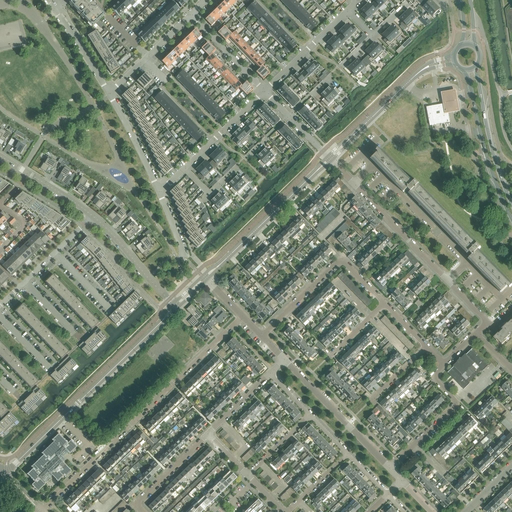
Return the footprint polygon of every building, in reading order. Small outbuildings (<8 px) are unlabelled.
[(72,0),(72,1),(69,3),(92,27),(105,14),(97,6),(91,0),(90,0),(72,0)] [(125,0),(120,0),(119,1),(126,8),(130,5),(130,4),(125,0)] [(170,0),(167,4),(176,12),(179,9),(180,9),(171,0),(170,0)] [(233,5),(228,0),(225,0),(226,0),(225,0),(223,0),(222,1),(229,8),(233,5)] [(373,4),(379,10),(384,4),(380,0),(373,0),(375,2),(373,4)] [(428,12),(436,4),(431,0),(427,4),(425,2),(420,6),(423,9),(424,8),(428,12)] [(119,1),(116,5),(122,12),(126,8),(119,1)] [(229,8),(222,1),(220,3),(221,4),(220,6),(226,12),(229,8)] [(291,11),(298,5),(295,1),(288,7),(291,11)] [(251,12),(258,6),(254,2),(247,8),(251,12)] [(379,10),(373,4),(371,6),(368,3),(364,7),(373,15),(379,10)] [(167,4),(163,7),(172,16),(176,12),(167,4)] [(436,4),(428,12),(432,17),(433,16),(433,17),(435,15),(435,14),(440,9),(436,4)] [(112,8),(111,9),(119,16),(122,12),(116,5),(112,8)] [(295,15),(302,9),(298,5),(291,11),(295,15)] [(226,12),(220,6),(218,7),(217,6),(215,8),(222,15),(226,12)] [(255,16),(262,10),(258,6),(251,12),(255,16)] [(163,7),(159,11),(168,20),(172,16),(163,7)] [(373,15),(364,7),(361,10),(363,13),(361,15),(366,20),(372,15),(372,16),(373,15)] [(222,15),(215,8),(213,10),(214,11),(213,13),(218,19),(222,15)] [(299,19),(306,12),(302,9),(295,15),(299,19)] [(404,14),(413,23),(412,22),(416,18),(417,18),(419,16),(415,12),(412,14),(408,9),(404,14)] [(259,20),(265,13),(262,10),(255,16),(259,20)] [(159,11),(155,15),(164,24),(168,20),(159,11)] [(303,23),(310,16),(306,12),(299,19),(303,23)] [(218,19),(213,13),(211,14),(210,13),(208,15),(215,22),(218,19)] [(262,24),(269,17),(265,13),(259,20),(262,24)] [(404,14),(399,18),(403,23),(401,25),(405,29),(408,27),(408,28),(413,23),(404,14)] [(155,15),(151,19),(160,27),(164,24),(155,15)] [(215,22),(208,15),(206,17),(207,18),(205,20),(211,26),(215,22)] [(306,27),(313,20),(310,16),(303,23),(306,27)] [(266,28),(273,21),(269,17),(262,24),(266,28)] [(151,19),(147,22),(156,31),(160,27),(151,19)] [(317,24),(313,20),(306,27),(310,31),(317,24)] [(268,33),(277,25),(273,21),(266,28),(270,31),(268,33)] [(147,22),(144,26),(152,35),(156,31),(147,22)] [(342,28),(351,37),(357,31),(351,25),(348,27),(346,24),(342,28)] [(272,37),(280,29),(277,25),(268,33),(272,37)] [(144,26),(140,30),(148,39),(152,35),(144,26)] [(391,26),(386,30),(396,40),(402,34),(402,33),(397,28),(395,31),(391,26)] [(221,37),(228,31),(224,27),(218,33),(221,37)] [(351,37),(342,28),(339,32),(341,34),(339,36),(345,42),(351,37)] [(276,41),(284,33),(280,29),(272,37),(276,41)] [(91,41),(100,35),(97,30),(96,31),(88,36),(91,41)] [(136,33),(135,34),(142,41),(144,43),(145,43),(145,42),(148,39),(140,30),(136,33)] [(201,36),(197,32),(195,30),(193,31),(192,30),(190,32),(197,39),(201,36)] [(396,40),(386,30),(382,35),(386,39),(384,41),(389,46),(391,44),(396,40)] [(225,41),(235,31),(232,34),(228,31),(221,37),(225,41)] [(231,42),(239,35),(235,31),(225,41),(229,38),(230,39),(229,40),(231,42)] [(197,39),(190,32),(188,34),(189,35),(188,37),(194,43),(197,39)] [(280,45),(288,37),(284,33),(276,41),(280,45)] [(91,41),(93,46),(103,40),(100,35),(91,41)] [(235,46),(243,39),(239,35),(231,42),(232,43),(233,42),(234,43),(233,44),(235,46)] [(331,39),(338,47),(344,42),(345,42),(339,36),(337,38),(334,36),(331,39)] [(194,43),(188,37),(186,38),(185,37),(183,39),(190,46),(194,43)] [(285,47),(292,41),(288,37),(280,45),(282,44),(285,47)] [(190,46),(183,39),(181,41),(182,42),(180,44),(186,50),(190,46)] [(239,50),(246,43),(243,39),(235,46),(236,45),(238,47),(237,48),(239,50)] [(338,47),(331,39),(327,43),(329,45),(327,48),(332,53),(338,47)] [(93,46),(96,50),(106,44),(103,40),(93,46)] [(296,45),(292,41),(285,47),(289,51),(296,45)] [(205,53),(212,46),(208,42),(201,49),(205,53)] [(243,54),(250,47),(246,43),(239,50),(240,49),(242,51),(241,52),(243,54)] [(369,47),(379,57),(383,52),(382,51),(384,49),(380,45),(378,47),(374,43),(369,47)] [(96,50),(99,55),(109,49),(106,44),(96,50)] [(186,50),(180,44),(179,45),(178,44),(176,46),(183,54),(186,50)] [(183,54),(176,46),(174,48),(175,49),(173,51),(179,57),(183,54)] [(212,46),(205,53),(209,57),(212,54),(216,51),(215,50),(212,46)] [(246,58),(254,51),(250,47),(243,54),(244,53),(245,55),(244,56),(246,58)] [(379,57),(369,47),(365,51),(369,56),(367,58),(372,63),(374,61),(379,57)] [(99,55),(102,59),(112,53),(109,49),(99,55)] [(179,57),(173,51),(171,53),(170,51),(168,53),(175,61),(179,57)] [(250,62),(258,55),(254,51),(246,58),(247,58),(248,57),(249,59),(248,60),(250,62)] [(102,59),(105,64),(115,58),(112,53),(102,59)] [(175,61),(168,53),(166,55),(167,57),(166,58),(172,64),(175,61)] [(209,64),(217,57),(215,55),(214,56),(212,54),(205,60),(209,64)] [(254,66),(261,58),(258,55),(250,62),(251,61),(253,63),(252,64),(254,66)] [(213,68),(220,61),(218,58),(217,59),(216,58),(217,57),(209,64),(213,68)] [(105,64),(108,68),(117,62),(115,58),(105,64)] [(172,64),(166,58),(164,60),(163,59),(161,61),(168,68),(172,64)] [(255,72),(265,62),(261,58),(254,66),(255,65),(257,66),(256,67),(257,69),(255,72)] [(352,64),(361,72),(365,68),(367,66),(363,62),(361,64),(357,59),(352,64)] [(120,60),(119,61),(117,62),(108,68),(111,73),(120,67),(121,68),(124,65),(121,60),(120,60)] [(217,72),(224,64),(222,62),(221,63),(220,62),(221,61),(220,61),(213,68),(217,72)] [(308,61),(305,64),(313,72),(319,66),(314,61),(311,63),(309,61),(308,62),(308,61)] [(266,70),(262,66),(265,62),(255,72),(259,76),(266,70)] [(220,76),(228,68),(226,66),(225,67),(223,66),(224,65),(224,64),(217,72),(220,76)] [(313,72),(305,64),(302,67),(303,67),(302,68),(304,70),(302,72),(307,78),(313,72)] [(361,72),(352,64),(348,68),(353,73),(352,74),(354,76),(355,75),(356,77),(361,72)] [(224,79),(232,72),(230,70),(229,71),(227,70),(228,68),(220,76),(224,79)] [(263,80),(269,73),(266,70),(259,76),(263,80)] [(180,81),(187,75),(183,71),(176,77),(180,81)] [(228,83),(235,76),(233,74),(232,75),(231,73),(232,72),(224,79),(228,83)] [(301,84),(307,78),(302,72),(300,75),(298,72),(297,73),(296,72),(293,75),(295,77),(297,80),(299,82),(301,83),(301,84)] [(146,73),(141,77),(149,85),(153,81),(146,73)] [(184,85),(190,79),(187,75),(180,81),(184,85)] [(232,87),(239,80),(237,78),(236,79),(235,77),(236,76),(235,76),(228,83),(232,87)] [(141,77),(137,81),(139,84),(144,89),(149,85),(141,77)] [(187,89),(194,83),(190,79),(184,85),(187,89)] [(239,88),(243,84),(241,82),(240,83),(238,81),(239,80),(232,87),(236,91),(239,88)] [(243,84),(239,88),(243,92),(249,85),(245,82),(245,81),(243,84)] [(191,93),(198,87),(194,83),(187,89),(191,93)] [(288,88),(284,84),(283,86),(282,85),(279,88),(280,89),(277,91),(281,95),(288,88)] [(247,96),(253,89),(249,85),(243,92),(247,96)] [(327,88),(325,90),(333,99),(338,95),(340,93),(337,90),(335,87),(335,88),(333,90),(330,86),(329,86),(329,87),(328,88),(327,88)] [(195,97),(202,90),(198,87),(191,93),(195,97)] [(284,99),(293,91),(290,87),(289,87),(288,88),(281,95),(284,99)] [(125,93),(121,96),(125,101),(133,93),(134,92),(130,88),(125,93)] [(199,101),(206,94),(202,90),(195,97),(199,101)] [(334,100),(333,99),(325,90),(322,93),(321,95),(322,96),(324,98),(322,101),(322,100),(321,101),(327,107),(328,106),(327,106),(334,100)] [(159,102),(166,95),(162,91),(155,98),(159,102)] [(288,103),(297,94),(293,91),(284,99),(288,103)] [(441,93),(443,104),(445,114),(448,113),(460,111),(456,91),(441,93)] [(133,93),(125,101),(129,104),(127,106),(137,97),(133,93)] [(209,98),(206,94),(199,101),(202,105),(209,98)] [(301,99),(297,94),(288,103),(292,107),(301,99)] [(162,106),(169,99),(166,95),(159,102),(162,106)] [(137,97),(127,106),(130,110),(129,111),(130,111),(139,102),(136,98),(137,97)] [(206,109),(213,102),(209,98),(202,105),(206,109)] [(166,110),(173,103),(169,99),(162,106),(166,110)] [(139,102),(130,111),(133,115),(132,116),(141,108),(137,104),(139,102)] [(210,113),(217,106),(213,102),(206,109),(210,113)] [(177,107),(173,103),(166,110),(170,114),(177,107)] [(259,116),(268,108),(264,104),(261,106),(258,109),(255,112),(259,116)] [(450,122),(448,113),(447,108),(443,104),(427,107),(430,125),(450,122)] [(214,116),(221,110),(217,106),(210,113),(214,116)] [(301,116),(308,110),(304,106),(297,112),(301,116)] [(181,111),(177,107),(170,114),(174,118),(181,111)] [(141,108),(132,116),(136,120),(135,121),(143,113),(139,110),(141,108)] [(263,120),(272,112),(268,108),(259,116),(263,120)] [(224,114),(221,110),(214,116),(218,120),(224,114)] [(305,120),(311,113),(308,110),(301,116),(305,120)] [(184,115),(181,111),(174,118),(177,121),(184,115)] [(267,124),(275,115),(272,112),(263,120),(267,124)] [(143,113),(135,121),(138,125),(137,126),(138,126),(146,118),(143,114),(143,113)] [(308,124),(315,117),(311,113),(305,120),(308,124)] [(184,115),(177,121),(181,125),(188,119),(184,115)] [(279,120),(275,115),(267,124),(271,128),(279,120)] [(318,121),(315,117),(308,124),(312,127),(318,121)] [(146,118),(138,126),(141,130),(140,131),(149,123),(146,119),(147,118),(146,118)] [(185,129),(192,123),(188,119),(181,125),(185,129)] [(256,128),(254,126),(252,124),(250,121),(248,119),(245,122),(245,123),(244,124),(246,126),(244,128),(249,133),(256,128)] [(324,123),(320,119),(318,121),(312,127),(315,131),(318,129),(321,127),(321,126),(324,123)] [(149,123),(140,131),(144,135),(143,136),(153,127),(149,123)] [(196,127),(192,123),(185,129),(189,133),(196,127)] [(282,135),(288,129),(285,125),(278,131),(282,135)] [(153,127),(143,136),(146,140),(145,141),(155,132),(152,128),(153,127)] [(193,137),(199,130),(196,127),(189,133),(193,137)] [(0,139),(4,142),(9,134),(1,128),(0,129),(0,139)] [(247,136),(249,133),(244,128),(242,130),(240,128),(239,129),(239,128),(236,131),(245,141),(249,137),(247,136)] [(285,139),(292,132),(288,129),(282,135),(285,139)] [(203,134),(199,130),(193,137),(196,141),(203,134)] [(245,141),(236,131),(233,134),(233,135),(235,137),(232,140),(238,145),(240,143),(242,144),(245,141)] [(155,132),(145,141),(149,145),(148,146),(158,137),(154,133),(155,132)] [(289,143),(295,136),(292,132),(285,139),(288,142),(289,143)] [(292,146),(299,140),(295,136),(289,143),(288,142),(287,144),(290,148),(291,148),(292,146)] [(158,137),(148,146),(151,150),(150,151),(160,142),(157,138),(158,137)] [(11,139),(8,144),(12,146),(17,148),(15,151),(16,151),(14,153),(19,156),(26,145),(16,139),(15,141),(11,139)] [(292,146),(291,148),(294,152),(296,150),(297,149),(298,149),(301,146),(300,146),(303,144),(299,140),(292,146)] [(160,142),(150,151),(154,155),(153,156),(163,147),(159,143),(160,142)] [(163,147),(153,156),(156,160),(155,161),(155,162),(165,152),(162,148),(163,147)] [(222,161),(222,160),(226,156),(226,155),(224,152),(224,153),(218,148),(214,152),(222,161)] [(276,154),(271,149),(269,151),(266,148),(264,150),(264,149),(261,152),(269,161),(270,162),(275,158),(275,157),(274,156),(276,154)] [(510,284),(478,251),(481,247),(478,244),(476,245),(448,215),(419,185),(420,184),(416,180),(413,184),(381,151),(373,158),(408,195),(410,193),(439,223),(469,253),(466,255),(502,292),(510,284)] [(165,152),(155,162),(159,165),(158,167),(168,157),(164,153),(165,152)] [(216,167),(218,165),(222,161),(214,152),(209,157),(214,161),(212,163),(216,167)] [(269,161),(261,152),(258,154),(259,155),(257,157),(257,156),(257,157),(260,160),(258,162),(263,168),(263,167),(265,165),(269,161)] [(168,157),(158,167),(161,170),(160,172),(170,162),(167,159),(168,157)] [(46,160),(45,160),(40,169),(46,172),(49,167),(53,169),(57,164),(56,163),(57,162),(52,158),(51,160),(48,158),(46,161),(46,160)] [(209,174),(213,170),(213,169),(214,169),(216,167),(212,163),(210,165),(205,161),(201,165),(209,174)] [(170,162),(160,172),(164,176),(168,172),(171,170),(171,169),(173,168),(169,164),(170,162)] [(201,165),(196,169),(200,174),(198,176),(202,180),(205,178),(209,174),(201,165)] [(60,174),(57,179),(61,182),(66,185),(72,176),(68,174),(70,170),(65,167),(60,174)] [(235,177),(233,179),(242,189),(249,182),(249,183),(249,182),(247,180),(246,180),(243,176),(243,177),(241,179),(238,175),(237,175),(236,177),(235,177)] [(76,185),(77,186),(75,188),(78,190),(77,192),(82,195),(83,194),(84,194),(88,189),(84,186),(87,181),(82,177),(76,185)] [(339,187),(337,186),(335,183),(339,180),(336,177),(332,181),(333,182),(329,186),(335,192),(339,187)] [(238,193),(242,189),(233,179),(230,182),(229,184),(232,187),(230,189),(230,190),(230,189),(229,190),(234,195),(235,195),(237,192),(238,193)] [(0,192),(9,184),(4,181),(0,184),(0,192)] [(100,184),(95,190),(98,193),(103,186),(100,184)] [(178,184),(169,192),(173,197),(172,198),(182,189),(178,184)] [(335,192),(329,186),(325,190),(330,196),(335,192)] [(91,189),(86,196),(89,198),(94,191),(91,189)] [(182,189),(172,198),(176,203),(174,204),(185,194),(181,190),(182,189)] [(330,196),(325,190),(320,195),(326,200),(330,196)] [(96,198),(93,202),(95,204),(95,205),(100,209),(107,202),(106,201),(107,199),(105,196),(106,195),(104,193),(101,191),(100,193),(99,192),(95,197),(96,198)] [(217,194),(215,197),(224,206),(231,200),(225,194),(223,196),(222,194),(220,192),(219,193),(220,193),(219,193),(218,194),(217,194)] [(18,205),(27,196),(22,193),(14,201),(18,205)] [(185,194),(174,204),(178,208),(177,210),(187,200),(183,196),(185,195),(185,194)] [(326,200),(320,195),(316,199),(322,205),(326,200)] [(23,208),(32,199),(27,196),(18,205),(19,204),(23,208)] [(354,206),(359,200),(355,196),(349,202),(354,206)] [(220,210),(224,206),(215,197),(212,199),(213,199),(211,201),(214,205),(213,205),(212,207),(217,212),(219,210),(220,211),(220,210)] [(27,211),(37,202),(32,199),(23,208),(24,207),(27,211)] [(322,205),(316,199),(312,203),(317,209),(322,205)] [(187,200),(177,210),(181,214),(179,216),(190,206),(185,202),(187,200)] [(356,212),(364,205),(359,200),(354,206),(352,208),(356,212)] [(32,214),(42,205),(37,202),(27,211),(28,211),(29,210),(32,214)] [(319,211),(317,209),(312,203),(307,207),(314,215),(319,211)] [(37,217),(46,208),(42,205),(32,214),(33,213),(37,217)] [(360,217),(362,215),(368,209),(364,205),(356,212),(360,217)] [(190,206),(179,216),(183,220),(181,222),(182,222),(192,212),(188,208),(190,206)] [(117,207),(108,216),(113,221),(116,224),(120,219),(126,213),(121,209),(120,210),(117,207)] [(314,215),(307,207),(303,212),(304,213),(302,215),(308,221),(310,219),(309,217),(311,215),(313,216),(314,215)] [(42,220),(51,211),(46,208),(37,217),(38,216),(42,220)] [(366,219),(372,214),(368,209),(362,215),(366,219)] [(16,221),(12,217),(10,218),(6,214),(5,215),(2,211),(0,214),(0,213),(0,214),(7,221),(11,225),(16,221)] [(46,223),(56,214),(51,211),(42,220),(43,219),(46,223)] [(192,212),(182,222),(185,225),(184,227),(194,217),(190,214),(192,212)] [(51,226),(61,216),(60,216),(56,214),(46,223),(47,223),(48,222),(51,226)] [(371,224),(377,218),(372,214),(366,219),(371,224)] [(56,228),(66,219),(61,216),(51,226),(53,224),(56,228)] [(194,217),(184,227),(188,231),(186,233),(196,223),(192,219),(194,217)] [(303,223),(305,221),(301,217),(298,219),(298,218),(293,222),(299,228),(303,224),(303,223)] [(376,227),(381,223),(377,218),(371,224),(369,225),(373,230),(375,228),(376,227)] [(61,231),(70,222),(66,219),(56,228),(57,228),(61,231)] [(136,231),(139,229),(132,221),(125,228),(129,232),(126,234),(129,239),(137,232),(136,231)] [(301,230),(299,228),(293,222),(289,226),(295,232),(297,234),(301,230)] [(196,223),(186,233),(190,237),(188,239),(198,229),(195,225),(197,223),(196,223)] [(295,232),(289,226),(285,231),(290,236),(295,232)] [(198,229),(188,239),(192,243),(201,235),(197,231),(199,229),(198,229)] [(290,236),(285,231),(280,235),(286,241),(290,236)] [(49,240),(41,232),(38,236),(36,234),(45,244),(49,240)] [(45,244),(36,234),(32,238),(40,246),(43,242),(45,244)] [(341,244),(346,238),(342,234),(339,236),(337,238),(336,239),(341,244)] [(201,235),(192,243),(197,248),(201,244),(203,241),(205,239),(201,235)] [(286,241),(280,235),(276,239),(281,245),(286,241)] [(83,249),(92,240),(91,240),(87,236),(84,239),(84,240),(79,245),(83,249)] [(390,242),(389,240),(387,238),(385,236),(384,236),(380,240),(386,246),(390,242)] [(141,242),(136,246),(138,249),(142,255),(150,248),(149,247),(152,246),(150,243),(151,242),(147,237),(146,238),(145,237),(140,241),(141,242)] [(40,246),(32,238),(28,242),(36,250),(40,246)] [(345,248),(351,243),(346,238),(341,244),(345,248)] [(277,251),(278,252),(283,247),(281,245),(276,239),(271,243),(272,244),(270,246),(276,252),(277,251)] [(95,243),(95,244),(92,240),(83,249),(87,252),(95,243)] [(386,246),(380,240),(375,244),(381,250),(386,246)] [(36,250),(28,242),(24,245),(32,253),(36,250)] [(331,252),(328,249),(330,248),(325,242),(323,244),(325,246),(321,250),(327,256),(331,252)] [(90,255),(99,246),(99,247),(95,243),(87,252),(90,255)] [(349,253),(355,247),(351,243),(345,248),(349,253)] [(381,250),(375,244),(371,249),(377,254),(381,250)] [(32,253),(24,245),(20,249),(28,257),(32,253)] [(99,246),(90,255),(94,258),(102,250),(99,246)] [(268,257),(269,258),(276,252),(270,246),(268,248),(267,247),(262,251),(268,257)] [(28,257),(20,249),(17,252),(24,260),(28,257)] [(327,256),(321,250),(319,249),(315,253),(322,260),(327,256)] [(367,253),(372,259),(377,254),(371,249),(369,251),(367,253)] [(97,263),(106,254),(102,250),(103,250),(102,250),(94,258),(97,262),(97,263)] [(268,257),(262,251),(258,255),(263,261),(268,257)] [(24,260),(17,252),(13,256),(21,264),(24,260)] [(322,260),(315,253),(310,257),(312,259),(318,265),(322,260)] [(372,259),(367,253),(362,257),(368,263),(372,259)] [(106,255),(106,254),(97,263),(100,266),(109,258),(106,255)] [(397,258),(403,264),(405,266),(409,262),(407,260),(405,257),(403,255),(402,254),(397,258)] [(263,261),(258,255),(253,259),(259,265),(263,261)] [(21,264),(13,256),(10,259),(18,267),(21,264)] [(368,263),(362,257),(358,262),(359,263),(357,265),(361,269),(363,267),(368,263)] [(109,258),(100,266),(103,270),(112,262),(109,258)] [(403,264),(397,258),(393,262),(399,268),(403,264)] [(18,267),(10,259),(6,262),(14,271),(18,267)] [(259,265),(253,259),(249,264),(254,270),(259,265)] [(318,265),(312,259),(308,263),(313,269),(318,265)] [(14,271),(6,262),(3,266),(10,274),(14,271)] [(106,274),(115,266),(112,262),(103,270),(106,273),(106,274)] [(313,269),(308,263),(306,262),(302,266),(303,267),(309,273),(313,269)] [(399,268),(393,262),(389,267),(394,273),(397,270),(399,272),(401,270),(399,268)] [(257,272),(254,270),(249,264),(244,268),(252,276),(257,272)] [(115,266),(106,274),(109,277),(109,278),(118,269),(115,266)] [(309,273),(303,267),(299,272),(297,274),(302,279),(304,277),(304,278),(309,273)] [(394,273),(389,267),(384,271),(390,277),(394,273)] [(118,269),(109,278),(112,281),(112,282),(121,273),(118,270),(118,269)] [(390,277),(384,271),(380,275),(386,281),(390,277)] [(115,286),(124,277),(121,274),(121,273),(112,282),(116,285),(115,286)] [(238,282),(234,278),(235,277),(233,274),(228,279),(231,282),(228,284),(232,288),(238,282)] [(301,282),(300,281),(302,279),(297,274),(291,281),(297,286),(301,282)] [(65,287),(62,284),(53,275),(46,282),(57,294),(65,287)] [(386,281),(380,275),(375,280),(382,287),(387,283),(386,281)] [(124,278),(124,277),(115,286),(119,289),(127,281),(124,278)] [(430,283),(429,282),(427,280),(425,277),(424,277),(420,281),(426,287),(430,283)] [(426,287),(420,281),(418,280),(414,284),(416,286),(421,291),(426,287)] [(121,293),(130,285),(127,282),(127,281),(119,289),(122,292),(121,293)] [(297,286),(291,281),(287,285),(292,291),(297,286)] [(237,293),(243,287),(238,282),(232,288),(237,293)] [(336,289),(330,283),(326,287),(332,294),(334,292),(333,291),(336,289)] [(134,289),(130,285),(121,293),(125,297),(134,289)] [(292,291),(287,285),(284,287),(283,286),(281,288),(282,289),(288,295),(292,291)] [(421,291),(416,286),(411,290),(417,296),(421,291)] [(76,299),(73,296),(65,287),(57,294),(69,306),(76,299)] [(241,298),(247,292),(243,287),(237,293),(241,298)] [(332,294),(326,287),(322,292),(327,297),(329,295),(330,296),(332,294)] [(288,295),(282,289),(278,293),(283,299),(288,295)] [(395,300),(401,294),(397,289),(395,291),(391,295),(395,300)] [(245,302),(251,296),(254,294),(250,290),(247,292),(241,298),(245,302)] [(134,302),(140,296),(135,291),(129,297),(137,304),(134,302)] [(208,303),(212,299),(205,291),(195,301),(198,304),(200,302),(204,307),(203,308),(205,310),(210,305),(208,303)] [(327,297),(322,292),(317,296),(323,302),(326,300),(325,299),(327,297)] [(283,299),(278,293),(275,296),(273,294),(272,296),(279,303),(283,299)] [(399,304),(405,298),(401,294),(395,300),(399,304)] [(449,302),(447,301),(445,298),(443,296),(442,295),(438,299),(444,306),(449,302)] [(250,306),(256,300),(251,296),(245,302),(250,306)] [(324,303),(323,302),(317,296),(313,300),(318,306),(320,307),(324,303)] [(137,304),(129,297),(126,300),(133,308),(137,304)] [(406,310),(413,304),(410,301),(409,302),(405,298),(399,304),(404,309),(405,308),(406,310)] [(88,311),(85,308),(76,299),(69,306),(80,318),(88,311)] [(444,306),(438,299),(433,304),(440,311),(444,306)] [(122,304),(130,311),(133,308),(126,300),(122,304)] [(254,311),(260,305),(256,300),(250,306),(254,311)] [(318,306),(313,300),(309,304),(315,311),(317,309),(316,308),(318,306)] [(260,305),(254,311),(258,315),(264,309),(265,308),(266,307),(262,303),(260,305)] [(34,316),(31,313),(23,304),(15,311),(27,323),(34,316)] [(119,307),(126,314),(130,311),(122,304),(119,307)] [(315,311),(309,304),(304,308),(310,314),(312,312),(313,313),(315,311)] [(440,311),(433,304),(429,308),(434,314),(436,315),(440,311)] [(191,305),(186,310),(188,312),(193,317),(188,322),(193,327),(195,325),(198,322),(197,320),(202,315),(191,305)] [(227,317),(223,313),(224,311),(219,306),(213,311),(216,314),(209,321),(209,322),(212,324),(214,327),(219,322),(220,323),(224,320),(227,317)] [(126,314),(119,307),(115,310),(123,318),(126,314)] [(310,314),(304,308),(300,312),(306,319),(308,317),(307,316),(310,314)] [(360,314),(354,308),(352,310),(350,308),(348,310),(349,311),(355,318),(360,314)] [(434,314),(429,308),(424,312),(430,318),(434,314)] [(262,319),(268,313),(264,309),(258,315),(262,319)] [(119,321),(123,318),(115,310),(112,314),(119,321)] [(99,322),(96,319),(88,311),(80,318),(92,330),(99,322)] [(355,318),(349,311),(347,313),(348,314),(345,316),(351,322),(355,318)] [(306,319),(300,312),(295,317),(301,322),(303,320),(304,321),(306,319)] [(430,318),(424,312),(420,317),(426,322),(430,318)] [(116,325),(119,321),(112,314),(108,317),(116,325)] [(351,322),(345,316),(344,315),(339,319),(340,320),(347,326),(351,322)] [(46,328),(43,325),(34,316),(27,323),(38,335),(46,328)] [(427,324),(426,322),(420,317),(416,321),(414,323),(421,330),(423,328),(427,324)] [(470,324),(469,323),(467,321),(465,318),(464,318),(460,322),(466,328),(470,324)] [(200,324),(197,328),(200,331),(197,333),(204,340),(210,334),(209,333),(213,330),(211,328),(210,327),(211,325),(212,324),(209,322),(207,324),(202,319),(199,323),(200,324)] [(347,326),(340,320),(338,322),(339,323),(337,325),(342,330),(347,326)] [(466,328),(460,322),(455,327),(461,333),(466,328)] [(293,331),(289,327),(291,326),(289,323),(285,327),(287,329),(283,333),(287,338),(293,331)] [(504,340),(511,334),(511,333),(511,328),(508,324),(508,323),(502,329),(503,330),(499,333),(498,333),(493,338),(496,341),(497,340),(502,345),(505,342),(504,340)] [(342,330),(337,325),(335,327),(332,325),(330,327),(332,328),(338,335),(342,330)] [(375,338),(376,339),(380,334),(373,327),(369,331),(375,338)] [(461,333),(455,327),(451,331),(457,337),(461,333)] [(57,340),(54,337),(46,328),(38,335),(50,347),(57,340)] [(101,341),(106,336),(98,328),(95,330),(96,331),(94,333),(101,341)] [(338,335),(332,328),(330,330),(330,331),(328,333),(334,339),(338,335)] [(435,341),(441,335),(443,334),(438,329),(437,330),(435,332),(431,337),(435,341)] [(291,342),(298,336),(293,331),(287,338),(291,342)] [(375,338),(369,331),(365,336),(370,341),(372,339),(373,340),(375,338)] [(101,341),(94,333),(91,335),(88,337),(96,346),(101,341)] [(324,333),(322,335),(323,336),(329,343),(334,339),(328,333),(326,335),(325,334),(324,333)] [(439,345),(445,339),(441,335),(435,341),(439,345)] [(295,346),(302,340),(298,336),(291,342),(295,346)] [(329,343),(323,336),(319,341),(325,347),(329,343)] [(370,341),(365,336),(360,340),(366,346),(369,344),(368,343),(370,341)] [(96,346),(88,337),(86,339),(86,340),(84,342),(92,350),(96,346)] [(231,349),(237,343),(233,338),(227,344),(231,349)] [(444,350),(450,344),(445,339),(439,345),(444,350)] [(69,352),(66,349),(57,340),(50,347),(62,359),(69,352)] [(300,351),(306,344),(302,340),(295,346),(300,351)] [(366,346),(360,340),(356,344),(361,350),(364,347),(364,348),(366,346)] [(92,350),(84,342),(82,345),(81,344),(78,346),(87,355),(91,350),(92,350)] [(324,349),(317,342),(315,344),(321,351),(324,349)] [(235,353),(241,347),(237,343),(231,349),(235,353)] [(304,355),(310,349),(306,344),(300,351),(304,355)] [(361,350),(356,344),(351,348),(358,355),(360,353),(359,352),(361,350)] [(15,357),(13,355),(4,346),(0,349),(0,356),(8,365),(15,357)] [(240,357),(246,351),(241,347),(235,353),(240,357)] [(351,348),(347,352),(353,358),(355,356),(356,357),(357,358),(359,356),(358,355),(351,348)] [(314,357),(318,354),(316,352),(315,353),(310,349),(304,355),(308,359),(312,355),(314,357)] [(482,372),(485,369),(489,366),(472,349),(466,355),(466,354),(453,366),(454,367),(448,373),(464,390),(470,384),(469,383),(481,371),(482,372)] [(244,362),(250,356),(246,351),(240,357),(244,362)] [(350,364),(351,365),(356,361),(353,358),(347,352),(343,357),(350,364)] [(403,357),(397,352),(395,354),(392,352),(390,353),(392,355),(398,362),(403,357)] [(398,362),(392,355),(390,357),(391,358),(389,360),(394,366),(398,362)] [(64,361),(72,369),(77,364),(69,356),(66,358),(67,359),(64,361)] [(211,360),(210,360),(217,367),(218,368),(222,364),(215,356),(211,360)] [(248,366),(254,360),(250,356),(244,362),(248,366)] [(27,369),(24,366),(15,357),(8,365),(20,376),(27,369)] [(350,364),(343,357),(338,361),(346,368),(350,364)] [(210,360),(206,365),(212,371),(217,367),(210,360)] [(252,370),(258,364),(254,360),(248,366),(252,370)] [(394,366),(389,360),(386,363),(385,362),(383,364),(390,370),(394,366)] [(72,369),(64,361),(62,363),(61,363),(59,365),(67,374),(72,369)] [(343,369),(337,362),(335,365),(337,367),(336,368),(338,370),(339,369),(341,371),(343,369)] [(257,375),(263,369),(258,364),(252,370),(257,375)] [(390,370),(383,364),(381,366),(382,366),(380,369),(385,374),(390,370)] [(67,374),(59,365),(56,367),(57,368),(55,371),(62,378),(67,374)] [(212,371),(206,365),(202,369),(208,375),(212,371)] [(336,375),(332,371),(334,370),(332,367),(328,371),(330,373),(326,377),(330,382),(336,375)] [(39,381),(36,378),(27,369),(20,376),(31,388),(39,381)] [(206,377),(208,375),(202,369),(197,373),(203,379),(206,382),(209,379),(206,377)] [(385,374),(380,369),(378,371),(377,370),(375,372),(381,378),(385,374)] [(424,375),(418,369),(415,371),(415,370),(410,375),(417,381),(418,383),(420,381),(420,380),(419,379),(418,378),(420,376),(422,378),(424,375)] [(62,378),(55,371),(53,373),(52,372),(49,374),(58,383),(62,378)] [(381,378),(375,372),(373,374),(374,375),(371,377),(377,383),(381,378)] [(203,379),(197,373),(193,377),(199,384),(203,379)] [(334,386),(341,380),(336,375),(330,382),(334,386)] [(417,381),(410,375),(406,379),(412,384),(414,382),(415,383),(417,381)] [(199,384),(193,377),(189,382),(195,388),(199,384)] [(377,383),(371,377),(369,379),(368,378),(366,380),(372,387),(377,383)] [(361,384),(368,391),(372,387),(366,380),(365,379),(361,384)] [(412,384),(406,379),(402,383),(408,389),(410,387),(409,387),(412,384)] [(338,390),(345,384),(341,380),(334,386),(338,390)] [(244,387),(243,386),(239,381),(234,386),(239,391),(244,387)] [(505,392),(511,386),(508,381),(501,388),(505,392)] [(195,388),(189,382),(184,386),(190,392),(195,388)] [(397,387),(404,394),(406,396),(410,392),(408,389),(402,383),(397,387)] [(343,395),(349,389),(345,384),(338,390),(343,395)] [(271,396),(278,390),(273,385),(270,389),(267,386),(263,390),(266,393),(267,392),(271,396)] [(33,392),(40,400),(45,395),(37,386),(34,389),(35,390),(33,392)] [(190,392),(184,386),(180,390),(186,396),(190,392)] [(239,391),(234,386),(230,390),(235,395),(239,391)] [(343,395),(347,399),(353,393),(355,391),(351,387),(349,389),(343,395)] [(393,391),(399,398),(404,394),(397,387),(393,391)] [(235,395),(230,390),(225,394),(231,399),(235,395)] [(274,402),(276,401),(282,394),(278,390),(271,396),(270,398),(274,402)] [(399,398),(393,391),(389,396),(394,401),(396,399),(397,400),(399,398)] [(27,396),(36,404),(40,400),(33,392),(31,394),(30,393),(27,396)] [(443,400),(446,398),(440,392),(438,394),(439,395),(437,397),(436,396),(434,398),(440,405),(444,400),(443,400)] [(185,399),(179,393),(174,397),(180,404),(185,399)] [(357,402),(361,398),(359,395),(357,397),(353,393),(347,399),(351,404),(355,399),(357,402)] [(231,399),(225,394),(221,398),(226,403),(231,399)] [(280,405),(287,399),(282,394),(276,401),(280,405)] [(23,401),(31,409),(36,404),(27,396),(25,398),(26,399),(23,401)] [(394,401),(389,396),(384,400),(391,406),(393,404),(392,403),(394,401)] [(180,404),(174,397),(170,401),(176,408),(180,404)] [(498,403),(492,397),(487,401),(494,407),(498,403)] [(226,403),(221,398),(217,402),(222,408),(226,403)] [(440,405),(434,398),(432,400),(432,401),(430,403),(435,409),(440,405)] [(255,403),(253,405),(258,411),(260,413),(262,411),(260,409),(263,406),(257,401),(256,399),(253,402),(255,403)] [(285,410),(291,404),(287,399),(280,405),(285,410)] [(391,406),(384,400),(380,404),(386,410),(388,407),(389,408),(391,406)] [(23,401),(21,403),(20,402),(18,405),(26,414),(31,409),(23,401)] [(176,408),(170,401),(165,406),(172,412),(176,408)] [(494,407),(487,401),(483,405),(489,412),(494,407)] [(8,411),(5,408),(0,402),(0,416),(1,418),(8,411)] [(222,408),(217,402),(213,406),(218,412),(222,408)] [(435,409),(430,403),(428,406),(427,405),(425,407),(431,413),(435,409)] [(289,414),(296,408),(291,404),(285,410),(289,414)] [(260,413),(258,411),(253,405),(248,409),(254,415),(256,417),(260,413)] [(379,411),(383,414),(385,412),(379,405),(369,415),(371,417),(368,420),(372,425),(378,419),(375,415),(379,411)] [(489,412),(483,405),(479,409),(485,416),(489,412)] [(172,412),(165,406),(161,410),(167,416),(172,412)] [(218,412),(213,406),(208,411),(213,416),(218,412)] [(431,413),(425,407),(423,409),(424,409),(421,412),(427,417),(431,413)] [(294,423),(302,416),(300,413),(296,408),(289,414),(294,419),(292,421),(294,423)] [(254,415),(248,409),(244,413),(250,419),(254,415)] [(475,416),(482,423),(484,421),(484,418),(483,418),(485,416),(479,409),(474,413),(476,415),(475,416)] [(167,416),(161,410),(157,414),(163,420),(167,416)] [(213,416),(208,411),(203,415),(208,421),(213,416)] [(6,416),(14,423),(17,420),(10,412),(6,416)] [(427,417),(421,412),(419,414),(418,413),(416,415),(422,421),(427,417)] [(250,419),(244,413),(240,418),(245,423),(250,419)] [(163,420),(157,414),(153,418),(159,424),(163,420)] [(422,421),(416,415),(414,417),(415,418),(413,420),(418,426),(422,421)] [(14,423),(6,416),(3,419),(10,427),(14,423)] [(206,423),(201,417),(197,421),(202,427),(206,423)] [(477,424),(470,417),(466,421),(472,428),(477,424)] [(159,424),(153,418),(148,422),(154,429),(159,424)] [(241,427),(245,423),(240,418),(235,422),(233,424),(240,432),(243,429),(241,427)] [(0,422),(7,430),(10,427),(3,419),(0,422)] [(372,425),(376,429),(382,423),(378,419),(372,425)] [(418,426),(413,420),(410,422),(407,424),(414,430),(418,426)] [(202,427),(197,421),(193,426),(198,431),(202,427)] [(472,428),(466,421),(462,426),(468,432),(472,428)] [(154,429),(148,422),(144,427),(150,433),(154,429)] [(284,428),(278,422),(274,427),(280,433),(284,428)] [(376,429),(380,433),(387,427),(382,423),(376,429)] [(414,430),(407,424),(407,423),(403,427),(409,434),(414,430)] [(315,430),(310,426),(308,424),(298,433),(300,435),(304,432),(308,437),(315,430)] [(198,431),(193,426),(188,430),(193,435),(198,431)] [(470,434),(468,432),(462,426),(457,430),(465,438),(466,439),(470,434)] [(280,433),(274,427),(270,431),(275,437),(280,433)] [(391,431),(387,427),(380,433),(384,438),(391,431)] [(408,436),(402,429),(400,431),(406,438),(408,436)] [(193,435),(188,430),(184,434),(189,440),(193,435)] [(313,441),(319,435),(315,430),(308,437),(313,441)] [(465,438),(457,430),(453,434),(459,440),(461,442),(462,441),(463,441),(464,440),(465,439),(465,438)] [(147,439),(140,431),(137,434),(137,433),(133,437),(139,444),(143,440),(145,442),(147,439)] [(275,437),(270,431),(265,435),(271,441),(275,437)] [(389,442),(395,436),(391,431),(384,438),(389,442)] [(72,471),(63,462),(65,460),(62,457),(68,452),(69,454),(77,446),(71,440),(68,443),(59,434),(52,440),(53,440),(54,441),(42,453),(42,454),(42,453),(44,455),(31,467),(32,467),(33,468),(27,474),(28,474),(29,476),(35,482),(32,485),(36,490),(36,489),(38,491),(37,491),(38,491),(46,483),(45,482),(52,476),(58,481),(57,481),(58,481),(64,475),(65,477),(72,471)] [(189,440),(184,434),(179,438),(185,444),(189,440)] [(459,440),(453,434),(449,438),(455,445),(459,440)] [(271,441),(265,435),(261,439),(266,445),(271,441)] [(317,446),(324,440),(319,435),(313,441),(317,446)] [(511,444),(511,443),(506,437),(505,435),(504,435),(500,439),(500,440),(502,441),(508,448),(511,444)] [(395,436),(389,442),(393,446),(394,447),(398,443),(399,444),(403,441),(400,438),(399,440),(395,436)] [(139,444),(133,437),(128,441),(134,448),(139,444)] [(185,444),(179,438),(175,443),(180,448),(185,444)] [(455,445),(449,438),(444,442),(451,449),(455,445)] [(266,445),(261,439),(256,444),(262,450),(266,445)] [(303,447),(301,446),(295,440),(291,444),(297,450),(298,452),(303,447)] [(321,450),(328,444),(324,440),(317,446),(321,450)] [(134,448),(128,441),(124,446),(130,452),(134,448)] [(508,448),(502,441),(498,446),(504,452),(508,448)] [(451,449),(444,442),(440,446),(446,453),(451,449)] [(180,448),(175,443),(171,447),(176,452),(180,448)] [(262,450),(256,444),(252,448),(256,452),(258,454),(262,450)] [(297,450),(291,444),(287,449),(292,454),(297,450)] [(326,455),(332,449),(328,444),(321,450),(326,455)] [(132,454),(130,452),(124,446),(120,450),(126,456),(128,458),(132,454)] [(433,448),(429,452),(433,456),(437,452),(444,459),(448,455),(446,453),(440,446),(436,450),(433,448)] [(504,452),(498,446),(493,450),(499,456),(504,452)] [(176,452),(171,447),(166,451),(172,457),(176,452)] [(215,454),(209,448),(204,452),(210,458),(215,454)] [(294,456),(292,454),(287,449),(282,453),(288,459),(289,460),(294,456)] [(334,456),(337,453),(332,449),(326,455),(330,460),(329,460),(332,463),(336,459),(334,456)] [(126,456),(120,450),(115,454),(121,461),(126,456)] [(499,456),(493,450),(489,454),(495,460),(499,456)] [(172,457),(166,451),(162,455),(167,461),(172,457)] [(210,458),(204,452),(200,456),(206,462),(210,458)] [(288,459),(282,453),(278,457),(283,463),(288,459)] [(121,461),(115,454),(111,458),(117,465),(121,461)] [(495,460),(489,454),(485,458),(491,465),(495,460)] [(167,461),(162,455),(157,460),(162,466),(167,461)] [(206,462),(200,456),(196,460),(202,466),(206,462)] [(279,467),(283,463),(278,457),(273,462),(274,462),(271,465),(276,470),(279,467)] [(117,465),(111,458),(106,462),(113,469),(117,465)] [(491,465),(485,458),(480,462),(486,469),(491,465)] [(202,466),(196,460),(191,465),(197,470),(196,470),(197,471),(202,466)] [(115,471),(113,469),(106,462),(102,467),(108,473),(110,472),(112,473),(115,471)] [(160,467),(155,462),(151,466),(156,472),(160,467)] [(322,468),(316,462),(312,466),(318,472),(322,468)] [(486,469),(480,462),(476,467),(482,473),(486,469)] [(353,469),(349,465),(348,466),(345,463),(339,470),(341,473),(342,472),(346,476),(353,469)] [(197,470),(191,465),(191,464),(186,468),(192,474),(196,470),(197,470)] [(412,474),(416,479),(422,472),(420,470),(422,469),(417,464),(410,471),(412,474)] [(156,472),(151,466),(146,470),(152,476),(156,472)] [(318,472),(312,466),(308,470),(313,476),(318,472)] [(105,475),(99,468),(95,472),(101,479),(105,475)] [(192,474),(186,468),(182,472),(188,478),(192,474)] [(236,478),(227,469),(224,472),(226,475),(232,482),(236,478)] [(358,474),(353,469),(346,476),(351,480),(358,474)] [(152,476),(146,470),(142,475),(147,480),(152,476)] [(313,476),(308,470),(303,475),(309,480),(313,476)] [(467,475),(474,481),(478,477),(472,470),(467,475)] [(101,479),(95,472),(91,477),(97,483),(101,479)] [(188,478),(182,472),(178,476),(184,482),(188,478)] [(416,479),(420,483),(426,477),(422,472),(416,479)] [(355,485),(362,478),(358,474),(351,480),(355,485)] [(147,480),(142,475),(137,479),(143,484),(147,480)] [(232,482),(226,475),(222,478),(229,485),(232,482)] [(309,480),(303,475),(299,479),(305,485),(309,480)] [(469,485),(474,481),(467,475),(463,479),(469,485)] [(184,482),(178,476),(173,481),(179,487),(184,482)] [(97,483),(91,477),(86,481),(93,487),(97,483)] [(424,487),(430,481),(426,477),(420,483),(424,487)] [(229,485),(222,478),(218,482),(225,489),(229,485),(229,486),(229,485)] [(305,485),(299,479),(298,478),(293,482),(294,483),(300,489),(305,485)] [(362,478),(355,485),(360,490),(366,483),(362,478)] [(143,484),(137,479),(133,483),(138,489),(143,484)] [(339,485),(334,479),(329,484),(335,489),(339,485)] [(459,483),(465,490),(469,485),(463,479),(459,483)] [(225,489),(218,482),(217,480),(213,483),(215,485),(222,492),(225,489)] [(93,487),(86,481),(82,485),(88,491),(93,487)] [(179,487),(173,481),(169,484),(175,491),(179,487)] [(424,487),(428,491),(434,485),(435,485),(431,481),(430,481),(424,487)] [(138,489),(133,483),(129,487),(134,493),(138,489)] [(222,492),(215,485),(213,483),(209,487),(211,489),(218,496),(221,492),(221,493),(222,492)] [(300,489),(294,483),(290,487),(294,491),(296,493),(300,489)] [(360,490),(364,494),(371,488),(366,483),(360,490)] [(461,494),(465,490),(459,483),(454,487),(461,494)] [(175,491),(169,484),(165,489),(165,490),(171,495),(175,491)] [(335,489),(329,484),(325,488),(330,494),(335,489)] [(88,491),(82,485),(78,489),(84,495),(88,491)] [(432,496),(439,490),(434,485),(428,491),(428,492),(432,496)] [(134,493),(129,487),(124,492),(130,497),(134,493)] [(218,496),(211,489),(209,487),(206,491),(207,492),(214,500),(214,499),(218,496)] [(330,494),(325,488),(320,492),(326,498),(330,494)] [(375,492),(371,488),(364,494),(368,499),(367,501),(369,503),(377,496),(374,493),(375,492)] [(511,494),(506,488),(501,492),(508,499),(511,494)] [(84,495),(78,489),(73,493),(80,500),(82,502),(86,498),(84,495)] [(171,495),(165,490),(161,493),(167,500),(171,496),(171,495)] [(437,500),(443,494),(439,490),(432,496),(437,500)] [(214,500),(207,492),(206,491),(202,494),(204,496),(210,503),(214,500)] [(130,497),(124,492),(120,496),(125,501),(130,497)] [(326,498),(320,492),(316,496),(321,502),(326,498)] [(508,499),(501,492),(497,496),(503,503),(508,499)] [(80,500),(73,493),(69,497),(75,504),(80,500)] [(167,500),(161,493),(157,498),(163,504),(167,500)] [(443,494),(437,500),(441,504),(447,498),(443,494)] [(210,503),(204,496),(200,499),(207,507),(207,506),(210,503)] [(319,504),(321,502),(316,496),(311,501),(317,506),(316,508),(318,510),(321,506),(320,506),(319,504)] [(449,496),(447,498),(441,504),(445,509),(453,501),(449,496)] [(503,503),(497,496),(493,501),(499,507),(503,503)] [(78,506),(75,504),(69,497),(64,502),(71,508),(73,510),(78,506)] [(163,504),(157,498),(153,502),(159,508),(163,504)] [(207,507),(200,499),(200,500),(196,503),(203,510),(207,507)] [(266,507),(260,502),(257,499),(257,500),(253,503),(260,510),(261,511),(266,507)] [(201,511),(203,510),(196,503),(195,501),(191,505),(193,507),(197,511),(201,511)] [(360,507),(355,501),(350,505),(356,511),(360,507)] [(499,507),(493,501),(488,505),(495,511),(499,507)] [(148,507),(153,511),(154,511),(159,508),(153,502),(148,507)] [(258,511),(260,510),(253,503),(250,507),(254,511),(258,511)]
